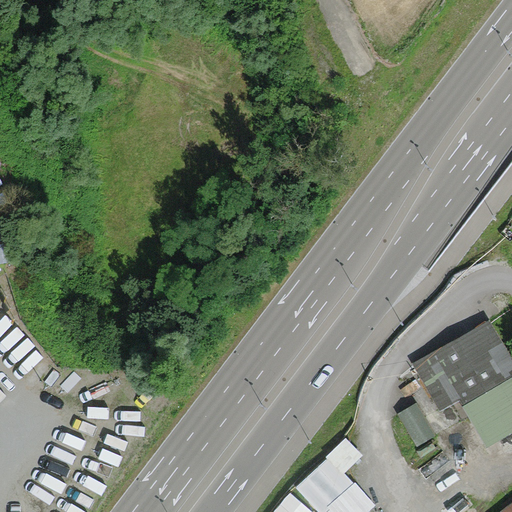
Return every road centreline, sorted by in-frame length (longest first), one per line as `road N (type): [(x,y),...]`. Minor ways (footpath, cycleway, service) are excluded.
road 1 (secondary): [(511,21),(141,511)]
road 2 (secondary): [(211,511),(511,116)]
